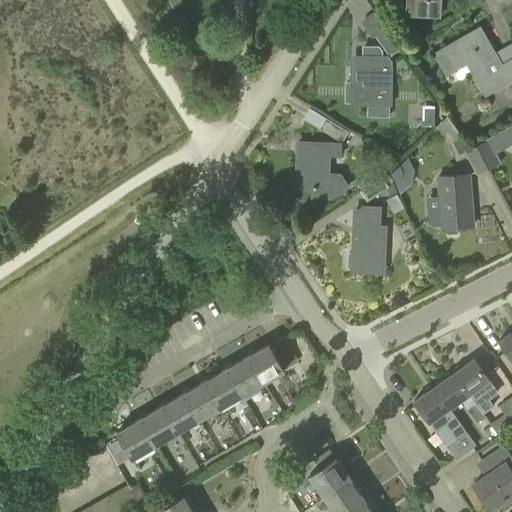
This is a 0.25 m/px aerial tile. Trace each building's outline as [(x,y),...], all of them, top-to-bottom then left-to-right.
[(439,15),(439,0),(408,0),(408,14),(439,15)] [(511,42),(494,52),(480,27),(435,53),(447,74),(467,62),(485,94),(511,78),(511,42)] [(389,56),(400,49),(385,28),(374,36),(389,56)] [(383,100),(384,58),(363,57),(363,68),(353,68),(352,102),(368,103),(368,116),(389,116),(390,100),(383,100)] [(342,142),(348,132),(326,117),(319,128),(342,142)] [(459,154),(468,149),(461,136),(452,141),(459,154)] [(477,174),(500,162),(488,139),(465,151),(477,174)] [(340,172),(328,172),(328,155),(341,156),(341,144),(298,142),(296,187),(311,188),(311,198),(332,199),(350,187),(340,172)] [(390,167),(395,158),(384,152),(379,160),(390,167)] [(438,177),(441,208),(427,209),(428,222),(433,226),(442,225),(442,227),(446,227),(448,232),(458,231),(460,226),(473,225),(469,174),(438,177)] [(367,201),(388,187),(381,177),(360,191),(367,201)] [(383,272),(385,224),(381,224),(382,211),(355,210),(353,251),(349,253),(348,266),(352,269),(352,270),(383,272)] [(511,358),(511,331),(499,340),(511,358)] [(263,382),(284,369),(269,343),(248,356),(263,382)] [(226,368),(241,394),(263,382),(248,356),(226,368)] [(477,405),(483,413),(494,405),(489,397),(498,390),(475,358),(454,372),(469,394),(475,402),(477,405)] [(204,381),(219,407),(241,394),(226,368),(204,381)] [(449,407),(449,408),(469,394),(454,372),(434,386),(449,407)] [(217,408),(219,407),(204,381),(182,393),(197,419),(217,408)] [(414,400),(429,422),(449,408),(449,407),(434,386),(414,400)] [(197,419),(182,393),(160,406),(175,432),(178,430),(197,419)] [(511,396),(499,405),(511,424),(511,396)] [(477,422),(485,416),(483,413),(477,405),(475,402),(467,407),(477,422)] [(175,432),(160,406),(139,418),(154,444),(155,444),(175,432)] [(154,444),(139,418),(117,431),(132,457),(154,444)] [(465,430),(445,444),(455,458),(475,444),(465,430)] [(489,509),(511,492),(511,467),(508,462),(511,459),(511,454),(504,443),(480,460),(489,474),(476,482),(492,505),(488,508),(489,509)] [(324,495),(350,478),(335,457),(310,474),(324,495)] [(335,511),(344,511),(364,499),(350,478),(324,495),(335,511)] [(118,490),(129,510),(140,504),(128,484),(118,490)] [(107,496),(116,511),(124,511),(129,510),(118,490),(107,496)] [(158,511),(193,511),(184,495),(158,510),(158,511)] [(97,502),(102,511),(116,511),(107,496),(97,502)] [(372,511),(364,499),(344,511),(372,511)] [(102,511),(97,502),(86,508),(88,511),(102,511)]
